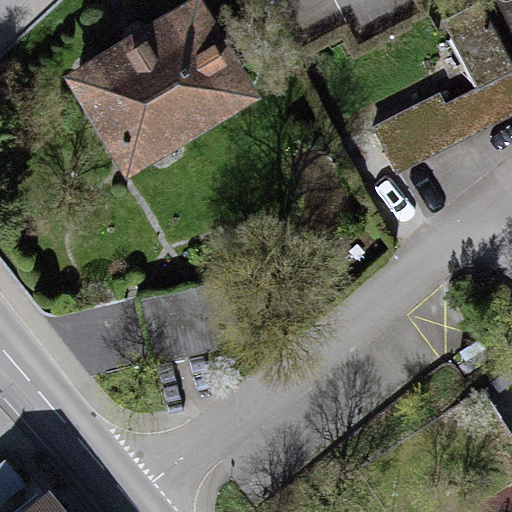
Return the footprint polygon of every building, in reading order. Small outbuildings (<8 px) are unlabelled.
[(479,3),(446,19),(478,85),(511,69),(479,3)] [(241,86),(191,4),(81,71),(131,153),(241,86)] [(441,92),(373,126),(397,172),(511,114),(511,70),(511,69),(478,85),(446,102),(441,92)] [(191,282),(138,294),(152,359),(236,340),(230,312),(199,319),(191,282)] [(511,511),(511,450),(475,393),(366,462),(397,511),(511,511)] [(68,511),(48,486),(15,511),(68,511)]
